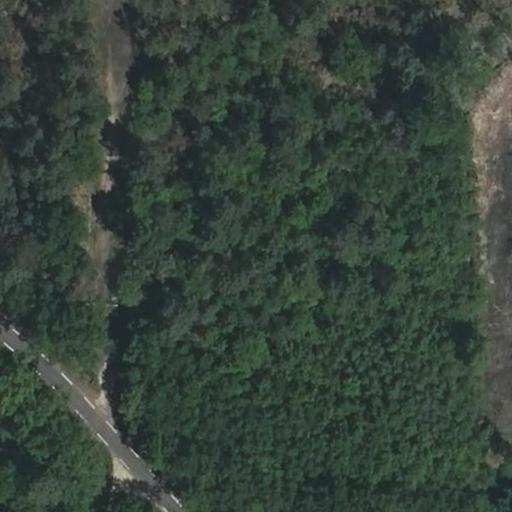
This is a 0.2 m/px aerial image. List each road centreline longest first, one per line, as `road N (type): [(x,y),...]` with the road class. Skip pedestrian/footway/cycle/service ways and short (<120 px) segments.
road 1 (track): [(94,511),(106,0)]
road 2 (tertiary): [(184,511),(0,317)]
